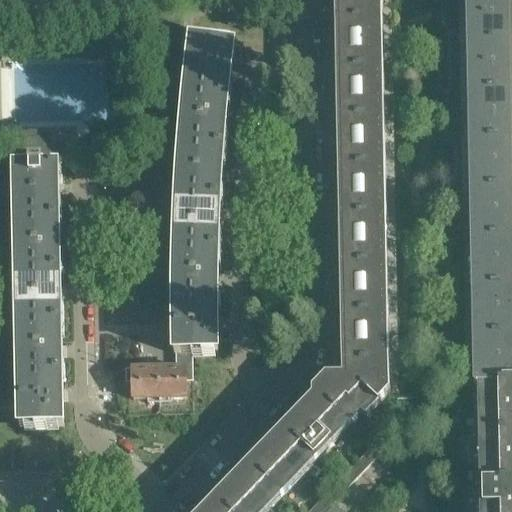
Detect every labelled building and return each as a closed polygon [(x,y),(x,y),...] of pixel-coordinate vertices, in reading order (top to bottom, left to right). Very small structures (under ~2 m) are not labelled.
[(379,25),(378,0),(338,0),(339,26),(379,25)] [(511,47),(511,17),(510,0),(470,0),(472,48),(511,47)] [(245,27),(245,13),(245,12),(230,12),(230,27),(245,27)] [(380,74),(379,25),(339,26),(340,75),(380,74)] [(231,84),(233,68),(235,48),(232,48),(232,44),(220,42),(220,46),(191,42),(188,67),(185,95),(229,100),(231,84)] [(511,96),(511,80),(511,65),(511,47),(472,48),(473,97),(511,96)] [(381,123),(380,74),(340,75),(341,124),(381,123)] [(226,134),(227,116),(229,100),(185,95),(183,120),(180,147),(224,150),(226,134)] [(511,145),(511,96),(473,97),(474,146),(511,145)] [(382,172),(381,123),(341,124),(342,173),(382,172)] [(53,169),(53,154),(52,141),(50,141),(47,140),(42,140),(39,139),(36,139),(32,139),(27,140),(22,142),(20,142),(21,169),(53,169)] [(511,193),(511,145),(474,146),(475,195),(511,193)] [(222,185),(223,170),(224,150),(180,147),(180,157),(178,178),(177,199),(221,201),(222,185)] [(60,221),(59,186),(59,169),(53,169),(21,169),(15,170),(16,221),(60,221)] [(383,221),(382,172),(342,173),(343,221),(383,221)] [(511,242),(511,193),(475,195),(476,243),(511,242)] [(219,236),(220,217),(221,201),(177,199),(176,219),(175,250),(219,252),(219,236)] [(61,272),(60,245),(60,221),(16,221),(17,273),(61,272)] [(384,269),(383,221),(343,221),(344,270),(384,269)] [(511,291),(511,242),(476,243),(477,292),(511,291)] [(218,303),(218,276),(219,262),(219,252),(175,250),(174,282),(174,302),(218,303)] [(385,318),(384,269),(344,270),(345,319),(385,318)] [(62,324),(61,289),(61,272),(17,273),(18,325),(62,324)] [(511,340),(511,291),(477,292),(478,341),(511,340)] [(218,330),(218,319),(218,303),(174,302),(174,330),(174,355),(177,355),(192,355),(215,355),(218,355),(218,330)] [(386,367),(385,318),(345,319),(346,368),(386,367)] [(63,376),(62,348),(62,324),(18,325),(19,377),(63,376)] [(511,389),(511,340),(478,341),(479,389),(479,390),(511,389)] [(366,421),(386,401),(386,367),(346,368),(346,383),(331,383),(330,385),(328,384),(327,384),(316,396),(318,398),(311,405),(311,407),(286,434),(314,461),(359,414),(366,421)] [(187,400),(186,382),(186,370),(177,370),(160,371),(160,401),(187,400)] [(160,401),(160,371),(133,371),(133,383),(133,401),(160,401)] [(64,428),(63,403),(63,376),(19,377),(20,429),(25,429),(25,433),(59,432),(59,428),(64,428)] [(511,437),(511,389),(479,390),(479,389),(474,389),(475,439),(511,437)] [(280,496),(314,461),(286,434),(252,469),(280,496)] [(511,486),(511,437),(475,439),(476,488),(511,486)] [(362,474),(379,457),(370,448),(353,465),(362,474)] [(345,491),(362,474),(353,465),(337,483),(345,491)] [(226,511),(265,511),(280,496),(252,469),(218,504),(226,511)] [(329,509),(345,491),(337,483),(320,501),(329,509)] [(511,511),(511,486),(476,488),(476,511),(511,511)] [(325,511),(329,509),(320,501),(308,511),(325,511)]
